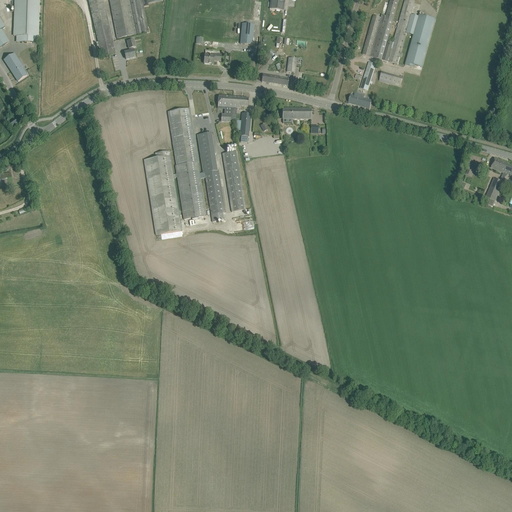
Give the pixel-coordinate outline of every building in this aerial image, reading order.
[(38,43),(38,0),(15,0),(14,36),(17,36),(17,43),(38,43)] [(103,0),(102,1),(101,0),(88,0),(89,4),(101,57),(115,53),(103,0)] [(109,0),(117,39),(124,37),(142,34),(149,32),(144,7),(148,6),(148,4),(163,1),(162,0),(109,0)] [(283,10),(284,0),(270,0),(270,8),(283,10)] [(373,16),(362,55),(367,56),(369,57),(374,58),(378,59),(377,61),(382,63),(383,60),(397,64),(399,57),(402,58),(403,54),(400,53),(405,34),(411,13),(413,6),(415,1),(410,0),(405,0),(404,3),(393,43),(387,41),(398,2),(398,0),(390,0),(386,16),(382,15),(381,18),(373,16)] [(413,36),(405,66),(415,68),(415,66),(422,68),(436,20),(411,13),(405,34),(413,36)] [(1,30),(5,27),(0,19),(0,48),(9,42),(1,30)] [(252,45),(253,40),(254,25),(242,24),(240,44),(252,45)] [(135,58),(133,48),(136,48),(134,40),(126,41),(128,49),(130,49),(131,51),(124,53),(126,60),(135,58)] [(8,58),(4,61),(18,82),(22,79),(27,76),(28,75),(27,74),(28,74),(25,70),(24,71),(22,68),(23,67),(14,54),(8,58)] [(205,55),(204,64),(213,65),(214,61),(221,62),(221,55),(213,55),(213,56),(205,55)] [(295,73),(295,68),(297,59),(289,58),(287,72),(295,73)] [(378,66),(374,65),(369,63),(365,76),(364,76),(361,85),(362,86),(361,89),(366,91),(368,91),(370,85),(371,86),(373,82),(371,82),(375,69),(377,69),(378,66)] [(403,78),(382,73),(379,81),(400,88),(403,78)] [(262,82),(288,86),(289,79),(281,78),(281,77),(263,74),(262,82)] [(364,99),(365,96),(355,94),(354,96),(351,95),(349,104),(369,109),(372,101),(364,99)] [(233,108),(233,98),(218,97),(218,107),(233,108)] [(233,98),(233,108),(241,109),(241,107),(248,107),(248,99),(233,98)] [(199,173),(198,163),(199,162),(190,109),(168,112),(176,166),(175,166),(176,174),(177,178),(184,220),(206,216),(200,179),(205,178),(211,216),(225,214),(219,171),(217,171),(211,133),(197,135),(203,173),(199,173)] [(311,120),(311,115),(311,110),(282,109),(282,120),(311,120)] [(249,131),(251,114),(242,113),(241,121),(236,121),(236,125),(240,125),(239,136),(241,136),(240,143),(247,143),(248,137),(249,137),(249,131)] [(231,115),(221,114),(221,122),(230,123),(231,115)] [(156,158),(144,160),(156,235),(163,234),(182,231),(174,178),(177,178),(176,174),(173,174),(170,152),(155,154),(156,158)] [(246,211),(237,152),(223,154),(232,213),(246,211)] [(507,167),(508,165),(495,159),(491,168),(503,173),(506,167),(507,167)] [(511,166),(509,165),(508,165),(507,167),(506,167),(503,173),(504,172),(511,175),(510,176),(511,177),(511,166)] [(0,186),(13,184),(12,178),(11,173),(2,175),(0,175),(0,186)] [(497,187),(500,181),(494,178),(486,198),(490,200),(496,186),(497,187)] [(495,202),(503,182),(500,181),(497,187),(496,186),(490,200),(488,205),(493,207),(495,202)]
